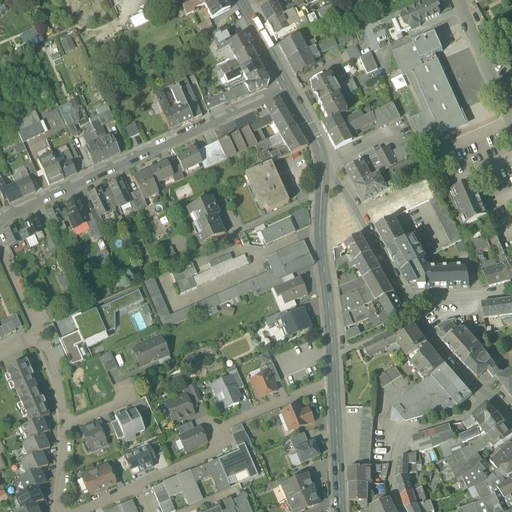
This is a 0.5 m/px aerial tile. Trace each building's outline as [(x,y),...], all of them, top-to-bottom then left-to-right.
[(199,0),(180,0),(179,1),(182,8),(199,0)] [(186,16),(194,13),(193,11),(204,6),(201,0),(199,0),(182,8),(182,9),(186,16)] [(230,10),(224,0),(201,0),(204,6),(212,20),(230,10)] [(284,9),(286,14),(304,6),(302,1),(284,9)] [(259,11),(266,24),(282,16),(274,2),(259,11)] [(401,33),(410,29),(411,28),(409,25),(417,22),(419,24),(420,24),(423,23),(423,22),(427,21),(430,20),(430,19),(433,18),(437,17),(436,16),(439,15),(438,13),(433,2),(423,7),(423,6),(419,8),(417,9),(413,10),(413,11),(409,13),(409,12),(405,14),(395,19),(401,32),(401,33)] [(321,10),(325,19),(337,14),(333,5),(321,10)] [(288,29),(294,26),(293,25),(297,23),(294,16),(306,11),(304,6),(286,14),(282,16),(282,17),(288,29)] [(177,11),(181,18),(186,16),(182,9),(177,11)] [(313,16),(309,18),(297,23),(293,25),(294,26),(296,32),(311,25),(322,20),(325,19),(321,10),(312,14),(313,16)] [(294,16),(297,23),(309,18),(306,11),(294,16)] [(133,27),(148,23),(145,13),(130,17),(133,27)] [(266,24),(274,38),(289,30),(288,29),(282,17),(282,16),(266,24)] [(397,34),(401,32),(395,19),(391,21),(397,34)] [(311,25),(314,33),(325,28),(322,20),(311,25)] [(198,27),(201,32),(201,31),(211,26),(208,21),(198,27)] [(421,27),(419,24),(417,22),(409,25),(411,28),(410,29),(411,31),(421,27)] [(111,25),(91,33),(97,45),(116,37),(111,25)] [(213,31),(211,26),(201,31),(204,36),(213,31)] [(274,38),(275,41),(296,32),(294,26),(288,29),(289,30),(274,38)] [(226,43),(227,45),(233,42),(225,28),(212,35),(218,47),(226,43)] [(349,32),(344,35),(348,43),(353,41),(349,32)] [(336,47),(337,48),(348,43),(344,35),(333,40),(336,47)] [(435,35),(413,44),(421,61),(433,56),(443,52),(435,35)] [(244,36),(233,42),(227,45),(229,48),(234,58),(251,51),(244,36)] [(75,50),(70,37),(59,42),(64,54),(75,50)] [(287,62),(306,52),(303,46),(298,37),(279,47),(287,62)] [(317,47),(306,52),(310,59),(318,56),(330,50),(336,47),(333,40),(317,47)] [(314,41),(303,46),(306,52),(317,47),(314,41)] [(221,52),(229,48),(227,45),(226,43),(218,47),(221,52)] [(436,62),(433,56),(421,61),(413,44),(393,53),(404,76),(407,75),(424,114),(411,119),(416,131),(461,111),(438,61),(436,62)] [(330,50),(334,58),(340,55),(337,48),(336,47),(330,50)] [(346,51),(351,62),(361,58),(356,47),(346,51)] [(229,48),(221,52),(226,62),(234,58),(229,48)] [(257,62),(251,51),(234,58),(238,66),(235,67),(234,65),(220,71),(224,78),(257,62)] [(314,67),(310,59),(306,52),(287,62),(295,77),(314,67)] [(359,59),(367,75),(377,70),(370,54),(359,59)] [(310,59),(314,67),(322,63),(318,56),(310,59)] [(263,73),(257,62),(224,78),(227,84),(240,78),(239,76),(242,74),(246,81),(263,73)] [(269,83),(263,73),(246,81),(248,85),(244,87),(244,88),(223,97),(225,103),(227,106),(267,88),(269,83)] [(318,104),(337,94),(335,90),(331,83),(333,82),(330,75),(311,84),(313,88),(310,90),(318,104)] [(194,76),(187,79),(190,87),(197,84),(194,76)] [(227,84),(224,78),(218,80),(221,87),(227,84)] [(342,92),(344,90),(355,85),(352,79),(338,86),(339,88),(340,88),(342,92)] [(176,85),(177,87),(192,122),(200,118),(184,81),(176,85)] [(357,90),(355,85),(344,90),(347,95),(357,90)] [(181,127),(192,122),(177,87),(172,89),(173,90),(170,91),(177,106),(179,105),(180,107),(174,110),(181,127)] [(202,101),(197,103),(202,113),(207,111),(225,103),(223,97),(221,92),(202,101)] [(169,132),(181,127),(174,110),(167,113),(166,111),(168,110),(161,94),(157,95),(158,97),(155,98),(157,104),(162,114),(169,132)] [(318,104),(327,122),(338,117),(346,113),(337,94),(318,104)] [(73,109),(80,107),(76,98),(69,101),(70,102),(73,109)] [(267,112),(258,116),(256,112),(214,133),(219,142),(249,128),(256,125),(269,118),(270,118),(285,110),(279,100),(264,107),(267,112)] [(66,127),(67,126),(64,120),(71,117),(74,123),(78,121),(73,109),(70,102),(58,108),(66,127)] [(155,117),(162,114),(157,104),(151,107),(155,117)] [(393,104),(372,115),(375,122),(374,122),(379,129),(400,119),(393,104)] [(98,116),(110,110),(108,105),(96,110),(98,116)] [(360,113),(363,119),(372,115),(368,108),(360,113)] [(101,121),(103,127),(115,122),(111,114),(110,110),(98,116),(101,121)] [(272,124),(279,135),(295,128),(285,110),(270,118),(269,118),(272,124)] [(466,124),(461,111),(416,131),(422,144),(466,124)] [(20,132),(40,123),(36,113),(15,122),(20,132)] [(344,122),(341,123),(344,129),(363,119),(360,113),(344,121),(344,122)] [(351,134),(374,122),(375,122),(372,115),(363,119),(344,129),(346,134),(350,132),(351,134)] [(96,124),(98,123),(101,121),(98,116),(89,120),(92,125),(96,124)] [(67,126),(74,123),(71,117),(64,120),(67,126)] [(328,137),(344,129),(341,123),(338,117),(327,122),(321,125),(328,137)] [(256,125),(249,128),(252,135),(260,131),(268,127),(272,124),(269,118),(256,125)] [(23,144),(45,134),(40,123),(20,132),(18,133),(23,144)] [(67,126),(72,138),(79,135),(74,123),(67,126)] [(98,123),(96,124),(102,136),(97,138),(98,142),(105,139),(98,123)] [(123,128),(127,138),(138,133),(134,123),(123,128)] [(91,126),(97,138),(102,136),(96,124),(92,125),(91,126)] [(85,140),(88,147),(98,142),(97,138),(91,126),(86,128),(88,132),(85,133),(88,139),(85,140)] [(257,146),(252,135),(249,128),(219,142),(218,143),(196,153),(205,171),(226,161),(249,149),(255,147),(257,146)] [(307,148),(295,128),(279,135),(278,136),(282,143),(286,148),(290,155),(307,148)] [(328,137),(335,151),(351,143),(350,141),(346,134),(344,129),(328,137)] [(252,135),(257,146),(265,142),(260,131),(252,135)] [(112,136),(105,139),(98,142),(106,161),(120,155),(112,136)] [(265,148),(266,150),(282,143),(278,136),(269,140),(271,145),(265,148)] [(271,145),(269,140),(265,142),(257,146),(255,147),(258,154),(266,150),(265,148),(271,145)] [(106,161),(98,142),(88,147),(85,148),(93,167),(106,161)] [(403,148),(409,159),(418,154),(413,143),(403,148)] [(26,151),(23,144),(13,148),(16,155),(26,151)] [(62,154),(68,151),(65,146),(56,150),(57,152),(59,155),(62,154)] [(266,166),(290,155),(286,148),(269,156),(267,153),(260,156),(266,166)] [(363,162),(372,179),(379,175),(389,170),(397,165),(391,153),(388,148),(376,155),(373,149),(359,157),(362,163),(363,162)] [(403,148),(391,153),(397,165),(409,159),(403,148)] [(68,151),(72,161),(78,158),(74,149),(68,151)] [(177,159),(183,173),(202,165),(195,150),(191,149),(189,152),(189,153),(177,159)] [(66,163),(57,167),(63,180),(76,175),(70,162),(72,161),(68,151),(62,154),(66,163)] [(59,155),(57,152),(52,153),(52,154),(57,167),(66,163),(62,154),(59,155)] [(49,187),(63,180),(57,167),(52,154),(37,161),(49,187)] [(389,170),(393,177),(422,161),(418,154),(409,159),(397,165),(389,170)] [(346,171),(355,188),(372,179),(363,162),(362,163),(346,171)] [(148,172),(148,173),(154,186),(172,178),(173,178),(169,171),(166,163),(148,172)] [(30,180),(37,177),(32,164),(24,167),(26,171),(30,180)] [(288,204),(282,189),(281,187),(271,164),(266,166),(245,176),(255,199),(256,200),(260,209),(264,207),(267,213),(288,204)] [(172,178),(175,184),(184,180),(178,167),(169,171),(173,178),(172,178)] [(12,177),(16,186),(24,182),(20,173),(19,170),(14,173),(15,175),(12,177)] [(24,182),(16,186),(22,199),(35,193),(29,181),(30,180),(26,171),(20,173),(24,182)] [(157,192),(154,186),(148,173),(140,177),(140,176),(133,179),(139,191),(141,197),(142,197),(144,201),(158,195),(157,192)] [(355,188),(364,205),(388,192),(379,175),(372,179),(355,188)] [(111,189),(106,191),(114,209),(118,207),(119,209),(130,204),(131,204),(128,197),(120,180),(109,185),(111,189)] [(0,182),(0,192),(0,193),(3,192),(7,201),(9,205),(22,199),(16,186),(8,189),(4,181),(0,182)] [(452,191),(456,200),(476,192),(472,183),(452,191)] [(115,211),(114,209),(106,191),(101,193),(99,189),(89,194),(95,209),(97,212),(99,218),(100,217),(115,211)] [(139,191),(134,194),(128,197),(131,204),(130,204),(134,213),(141,210),(147,207),(144,201),(142,197),(141,197),(139,191)] [(487,216),(476,192),(456,200),(455,201),(462,217),(463,217),(467,225),(487,216)] [(344,197),(329,203),(342,233),(356,227),(344,197)] [(429,202),(440,223),(451,217),(440,197),(429,202)] [(196,238),(200,246),(224,235),(216,217),(219,216),(211,198),(186,209),(190,218),(193,216),(197,225),(195,226),(200,236),(196,238)] [(64,211),(68,221),(84,214),(77,199),(66,204),(68,209),(64,211)] [(68,221),(64,211),(59,213),(57,209),(46,214),(52,228),(54,227),(63,224),(68,221)] [(97,212),(91,214),(97,228),(104,225),(100,217),(99,218),(97,212)] [(85,217),(84,214),(68,221),(72,230),(87,224),(87,223),(85,217)] [(100,234),(97,228),(91,214),(85,217),(87,223),(87,224),(89,227),(88,227),(89,230),(93,238),(100,235),(100,234)] [(456,229),(451,217),(440,223),(451,245),(462,241),(456,229)] [(25,228),(21,230),(26,240),(34,236),(41,233),(41,232),(35,219),(24,224),(25,228)] [(377,228),(389,250),(406,241),(402,234),(404,233),(402,228),(399,229),(394,219),(377,228)] [(263,240),(266,247),(295,234),(289,221),(263,232),(266,238),(263,240)] [(63,224),(54,227),(57,233),(65,229),(63,224)] [(87,224),(72,230),(75,236),(89,230),(88,227),(89,227),(87,224)] [(106,231),(104,225),(97,228),(100,234),(106,231)] [(21,242),(26,240),(21,230),(16,232),(14,228),(3,233),(8,245),(10,247),(12,246),(21,242)] [(52,241),(57,239),(52,228),(47,230),(52,241)] [(55,249),(52,241),(47,230),(46,230),(41,232),(41,233),(34,236),(37,243),(43,240),(49,252),(55,249)] [(468,236),(470,242),(485,237),(483,231),(468,236)] [(248,244),(244,234),(239,236),(243,246),(248,244)] [(38,245),(37,243),(34,236),(26,240),(30,249),(38,245)] [(336,273),(348,266),(370,253),(371,253),(361,236),(339,250),(338,249),(334,250),(334,253),(335,262),(341,258),(341,256),(345,253),(345,250),(347,249),(352,258),(350,259),(347,258),(335,265),(336,273)] [(490,239),(501,264),(507,262),(496,236),(490,239)] [(389,250),(392,256),(417,243),(413,237),(406,241),(389,250)] [(468,243),(472,252),(480,249),(488,246),(485,237),(470,242),(468,243)] [(21,242),(12,246),(16,254),(25,250),(21,242)] [(272,272),(276,281),(281,279),(292,275),(313,266),(314,265),(304,243),(267,259),(272,272)] [(426,260),(417,243),(392,256),(402,273),(424,261),(426,260)] [(466,251),(463,243),(455,246),(459,255),(466,251)] [(161,252),(169,268),(179,263),(172,247),(161,252)] [(472,252),(476,260),(483,256),(480,249),(472,252)] [(380,271),(370,253),(348,266),(351,270),(356,267),(363,278),(363,279),(380,271)] [(230,254),(219,259),(221,265),(232,260),(230,254)] [(192,279),(196,288),(248,265),(244,256),(192,279)] [(482,270),(483,274),(498,270),(497,266),(494,260),(486,264),(483,256),(476,260),(481,270),(482,270)] [(218,259),(208,264),(211,270),(221,265),(218,259)] [(424,261),(402,273),(408,286),(418,285),(418,289),(426,288),(426,290),(433,290),(433,287),(447,286),(447,289),(455,289),(455,286),(461,285),(461,289),(469,288),(468,276),(466,270),(462,270),(426,272),(425,269),(427,268),(424,261)] [(171,273),(175,284),(192,277),(197,275),(192,264),(171,273)] [(200,274),(210,270),(208,264),(198,269),(200,274)] [(504,283),(511,281),(511,273),(509,267),(498,270),(504,283)] [(504,283),(498,270),(483,274),(489,288),(504,283)] [(394,294),(380,271),(363,279),(366,284),(371,293),(376,302),(379,300),(394,294)] [(281,279),(276,281),(272,272),(169,316),(174,326),(207,312),(216,308),(260,289),(270,284),(273,290),(284,285),(281,279)] [(337,279),(339,288),(358,280),(354,273),(337,279)] [(67,275),(58,279),(62,289),(71,285),(67,275)] [(284,285),(294,281),(292,275),(281,279),(284,285)] [(180,295),(196,288),(192,279),(192,277),(175,284),(180,295)] [(275,300),(281,314),(286,312),(296,307),(294,302),(307,296),(300,278),(294,281),(284,285),(273,290),(277,299),(275,300)] [(339,288),(340,295),(356,289),(366,284),(363,279),(363,278),(358,280),(339,288)] [(142,284),(163,331),(174,326),(169,316),(153,279),(142,284)] [(262,295),(273,290),(270,284),(260,289),(262,295)] [(366,284),(356,289),(357,292),(361,298),(371,293),(366,284)] [(108,288),(101,292),(104,299),(111,296),(108,288)] [(340,295),(341,299),(357,292),(356,289),(340,295)] [(96,310),(106,334),(115,330),(115,314),(143,301),(138,292),(96,310)] [(341,299),(343,316),(352,312),(376,302),(371,293),(361,298),(357,292),(341,299)] [(378,318),(381,324),(404,313),(400,305),(394,294),(379,300),(382,307),(386,313),(378,318)] [(511,299),(499,301),(501,317),(511,315),(511,299)] [(343,316),(345,329),(367,321),(369,320),(376,316),(381,313),(379,309),(382,307),(379,300),(376,302),(352,312),(343,316)] [(499,317),(501,317),(499,301),(490,302),(481,303),(484,319),(492,318),(499,317)] [(43,307),(50,323),(61,319),(53,302),(43,307)] [(147,306),(142,308),(145,316),(151,313),(147,306)] [(234,310),(223,307),(220,315),(232,318),(234,310)] [(218,314),(216,308),(207,312),(210,317),(218,314)] [(78,332),(83,344),(84,344),(105,335),(106,334),(96,310),(73,321),(78,332)] [(284,329),(288,338),(311,329),(303,311),(288,317),(289,318),(276,323),(279,331),(281,330),(284,329)] [(265,321),(267,327),(276,323),(289,318),(288,317),(286,312),(281,314),(265,321)] [(9,318),(12,323),(15,330),(21,328),(16,315),(9,318)] [(372,328),(381,324),(378,318),(376,316),(369,320),(372,328)] [(0,322),(2,327),(12,323),(9,318),(0,322)] [(511,332),(511,318),(502,321),(505,329),(507,334),(511,332)] [(437,327),(442,333),(453,325),(455,323),(456,325),(457,324),(455,319),(445,322),(437,327)] [(0,339),(16,332),(15,330),(12,323),(2,327),(0,327),(0,339)] [(443,342),(458,331),(455,328),(453,325),(442,333),(437,335),(443,342)] [(369,358),(388,350),(388,348),(398,344),(400,347),(402,350),(407,358),(426,345),(413,326),(395,339),(393,335),(364,348),(369,358)] [(346,333),(350,340),(361,335),(358,327),(346,333)] [(475,341),(465,330),(458,331),(443,342),(444,343),(456,357),(474,342),(475,341)] [(83,344),(78,332),(59,341),(71,367),(82,363),(75,347),(83,344)] [(105,335),(84,344),(87,350),(108,341),(105,335)] [(141,366),(142,367),(168,356),(161,339),(136,350),(138,356),(137,360),(139,365),(141,366)] [(483,350),(475,341),(474,342),(456,357),(459,360),(461,362),(465,366),(483,350)] [(90,360),(83,344),(75,347),(82,363),(90,360)] [(389,352),(400,347),(398,344),(388,348),(388,350),(389,352)] [(435,356),(426,345),(407,358),(406,359),(425,381),(427,379),(428,379),(432,376),(445,366),(436,355),(435,356)] [(400,347),(389,352),(390,356),(402,350),(400,347)] [(465,366),(478,379),(487,371),(493,378),(496,377),(500,373),(491,360),(483,350),(465,366)] [(100,358),(106,373),(117,369),(111,354),(100,358)] [(5,370),(11,383),(20,378),(19,376),(30,371),(26,361),(5,370)] [(269,374),(274,385),(280,382),(273,365),(266,368),(268,374),(269,374)] [(445,365),(445,366),(432,376),(456,405),(458,407),(472,396),(445,365)] [(268,374),(266,368),(265,367),(249,374),(252,381),(268,374)] [(376,380),(382,389),(401,376),(395,367),(376,380)] [(511,368),(497,379),(510,397),(511,395),(511,368)] [(28,419),(30,425),(41,420),(49,417),(44,405),(45,405),(42,399),(41,399),(31,377),(33,377),(30,371),(19,376),(20,378),(11,383),(15,392),(15,391),(20,402),(27,420),(28,419)] [(250,382),(258,400),(277,392),(274,385),(269,374),(268,374),(252,381),(250,382)] [(230,378),(236,391),(243,388),(238,375),(230,378)] [(403,420),(406,422),(451,409),(456,405),(432,376),(428,379),(427,379),(421,384),(392,408),(393,408),(403,420)] [(222,403),(225,409),(233,406),(233,407),(238,405),(236,400),(235,398),(238,396),(236,391),(230,378),(211,386),(216,397),(221,394),(225,402),(222,403)] [(193,399),(195,404),(196,404),(201,402),(194,385),(182,391),(185,397),(186,397),(187,401),(193,399)] [(221,394),(216,397),(219,404),(222,403),(225,402),(221,394)] [(173,416),(176,423),(190,417),(194,415),(191,410),(187,401),(186,397),(185,397),(178,400),(177,399),(166,404),(171,417),(173,416)] [(191,410),(197,408),(196,404),(195,404),(193,399),(187,401),(191,410)] [(463,423),(469,434),(481,429),(498,416),(487,404),(467,422),(463,423)] [(290,423),(293,431),(312,423),(307,411),(301,413),(298,407),(281,414),(286,425),(290,423)] [(363,408),(363,420),(373,420),(374,417),(374,407),(363,408)] [(403,420),(393,408),(391,410),(390,423),(400,423),(403,420)] [(132,430),(134,436),(134,435),(145,431),(136,410),(129,413),(128,411),(115,417),(117,421),(122,434),(123,434),(132,430)] [(504,423),(498,416),(481,429),(469,434),(459,438),(462,444),(468,442),(481,437),(483,440),(487,437),(505,424),(504,423)] [(44,427),(41,420),(30,425),(21,429),(27,443),(47,434),(44,427)] [(117,421),(111,424),(99,429),(104,440),(115,435),(118,440),(124,438),(125,438),(123,434),(122,434),(117,421)] [(177,429),(181,437),(195,431),(191,423),(177,429)] [(511,433),(505,424),(487,437),(483,440),(470,447),(467,449),(464,451),(463,452),(463,451),(462,451),(467,462),(472,458),(477,455),(491,445),(495,449),(511,436),(511,433)] [(82,444),(87,455),(106,447),(104,440),(99,429),(97,425),(81,431),(86,442),(82,444)] [(230,430),(233,436),(244,431),(241,425),(230,430)] [(407,457),(454,440),(450,428),(449,425),(413,436),(409,444),(400,459),(407,457)] [(125,438),(124,438),(126,442),(136,438),(134,435),(134,436),(132,430),(123,434),(125,438)] [(179,438),(185,452),(206,443),(202,432),(199,434),(197,430),(195,431),(181,437),(179,438)] [(231,436),(237,448),(244,445),(245,448),(251,446),(247,437),(246,437),(244,431),(233,436),(231,436)] [(47,434),(27,443),(22,445),(28,459),(41,453),(46,451),(49,449),(48,446),(44,445),(43,442),(46,441),(50,439),(47,434)] [(290,440),(294,451),(308,446),(304,435),(290,440)] [(468,442),(470,447),(483,440),(481,437),(468,442)] [(152,454),(154,458),(163,455),(156,438),(145,443),(148,448),(151,454),(152,454)] [(447,443),(450,449),(462,444),(459,438),(454,440),(447,443)] [(447,443),(442,445),(448,459),(453,456),(452,453),(450,454),(449,452),(451,451),(450,449),(447,443)] [(511,443),(501,453),(509,461),(511,458),(511,443)] [(296,455),(300,465),(319,457),(313,444),(308,446),(294,451),(296,455)] [(462,446),(462,444),(450,449),(451,451),(449,452),(450,454),(452,453),(453,456),(462,451),(463,451),(463,452),(464,451),(467,449),(465,448),(464,448),(462,446)] [(249,480),(258,477),(245,448),(244,445),(237,448),(238,452),(218,460),(227,480),(246,472),(249,480)] [(446,459),(448,459),(442,445),(440,446),(445,460),(446,459)] [(131,475),(134,476),(153,468),(152,464),(150,462),(155,460),(154,458),(152,454),(151,454),(148,448),(124,458),(131,475)] [(446,459),(459,481),(466,477),(474,471),(478,467),(472,458),(467,462),(462,451),(453,456),(448,459),(446,459)] [(44,458),(41,453),(28,459),(20,462),(27,476),(39,470),(44,468),(47,467),(46,463),(43,462),(42,462),(41,460),(44,458)] [(400,459),(396,480),(407,475),(412,474),(417,472),(417,465),(422,465),(419,453),(417,454),(407,457),(400,459)] [(493,466),(498,471),(501,468),(509,461),(501,453),(490,463),(493,465),(493,466)] [(300,465),(296,455),(288,458),(293,469),(300,465)] [(478,467),(483,462),(477,455),(472,458),(478,467)] [(511,458),(509,461),(501,468),(498,471),(493,475),(498,480),(502,479),(502,480),(503,479),(508,477),(511,473),(511,458)] [(218,460),(190,472),(195,484),(212,476),(216,485),(217,484),(221,493),(230,489),(229,486),(227,480),(218,460)] [(459,481),(464,492),(468,490),(474,487),(487,480),(483,475),(488,469),(487,467),(483,462),(478,467),(474,471),(466,477),(459,481)] [(108,468),(114,481),(119,479),(113,465),(108,468)] [(483,475),(487,480),(493,475),(498,471),(493,466),(493,465),(488,469),(483,475)] [(349,469),(349,485),(368,485),(371,485),(371,473),(381,473),(381,472),(381,466),(371,467),(370,467),(349,469)] [(82,478),(90,496),(115,485),(114,481),(108,468),(107,467),(82,478)] [(42,476),(39,470),(27,476),(19,480),(25,493),(37,488),(42,485),(46,484),(44,480),(41,479),(40,479),(39,477),(42,476)] [(433,474),(421,471),(419,479),(430,482),(433,474)] [(202,500),(195,484),(190,472),(163,484),(166,490),(168,496),(169,499),(183,493),(185,498),(190,496),(193,504),(202,500)] [(246,472),(227,480),(229,486),(238,482),(239,485),(249,480),(246,472)] [(511,481),(511,480),(511,473),(508,477),(503,479),(506,484),(511,481)] [(396,480),(401,496),(412,492),(411,487),(407,475),(396,480)] [(482,502),(492,496),(490,493),(488,488),(498,480),(493,475),(487,480),(474,487),(479,497),(482,502)] [(281,487),(287,502),(313,491),(306,476),(291,482),(281,487)] [(278,488),(281,487),(291,482),(288,477),(275,482),(278,488)] [(506,484),(503,479),(502,480),(502,479),(498,480),(488,488),(490,493),(492,491),(497,488),(501,486),(506,484)] [(499,492),(504,499),(510,495),(511,494),(511,480),(511,481),(506,484),(501,486),(497,488),(499,492)] [(269,485),(271,491),(278,488),(275,482),(269,485)] [(418,489),(422,488),(421,483),(411,487),(412,492),(418,489)] [(152,489),(154,495),(166,490),(163,484),(152,489)] [(368,502),(368,485),(349,485),(349,502),(350,502),(359,502),(368,502)] [(473,500),(479,497),(474,487),(468,490),(473,500)] [(39,493),(37,488),(25,493),(15,497),(21,511),(43,501),(39,493)] [(401,496),(405,509),(416,505),(426,503),(422,488),(418,489),(419,494),(418,494),(419,498),(415,500),(412,492),(401,496)] [(511,511),(511,499),(510,496),(510,495),(504,499),(499,492),(497,488),(492,491),(494,495),(492,496),(482,502),(459,509),(459,511),(511,511)] [(154,495),(157,500),(168,496),(166,490),(154,495)] [(319,505),(313,491),(287,502),(291,511),(304,511),(305,511),(304,511),(319,505)] [(227,511),(224,511),(250,511),(246,500),(247,498),(246,495),(243,494),(240,495),(239,498),(240,499),(232,502),(230,499),(223,502),(227,511)] [(157,500),(159,506),(170,501),(169,499),(168,496),(157,500)] [(394,511),(389,499),(371,507),(373,511),(394,511)] [(43,502),(43,501),(21,511),(19,511),(38,511),(35,505),(43,502)] [(35,505),(38,511),(41,511),(43,509),(47,507),(44,501),(43,501),(43,502),(35,505)] [(159,506),(162,511),(173,506),(170,501),(159,506)] [(135,511),(131,502),(108,511),(135,511)] [(416,505),(419,511),(427,511),(433,510),(430,502),(426,503),(416,505)]
